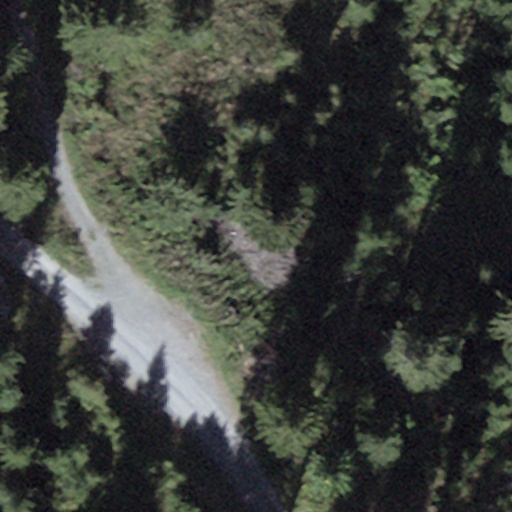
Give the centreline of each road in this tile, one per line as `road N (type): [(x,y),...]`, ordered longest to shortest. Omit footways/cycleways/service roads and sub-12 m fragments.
road 1 (track): [(116,333),(5,0)]
road 2 (track): [(275,511),(199,393),(116,333)]
road 3 (track): [(116,333),(0,225)]
